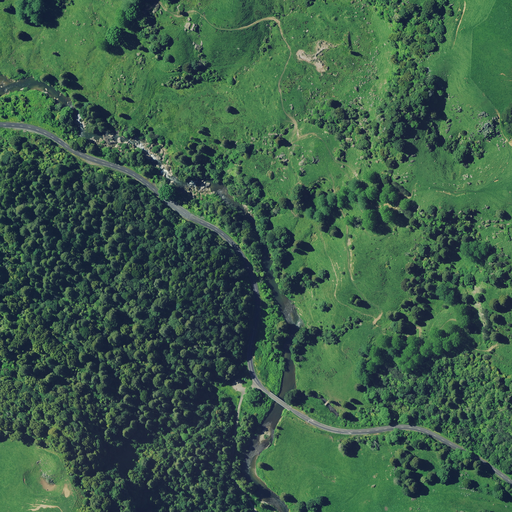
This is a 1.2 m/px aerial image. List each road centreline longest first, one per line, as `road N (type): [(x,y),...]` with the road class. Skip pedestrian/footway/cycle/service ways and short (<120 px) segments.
road 1 (unclassified): [(0,117),(36,121),(133,168),(223,230),(258,289),(250,361),(269,394)]
road 2 (unclassified): [(290,409),(338,430),(419,429),(511,482)]
